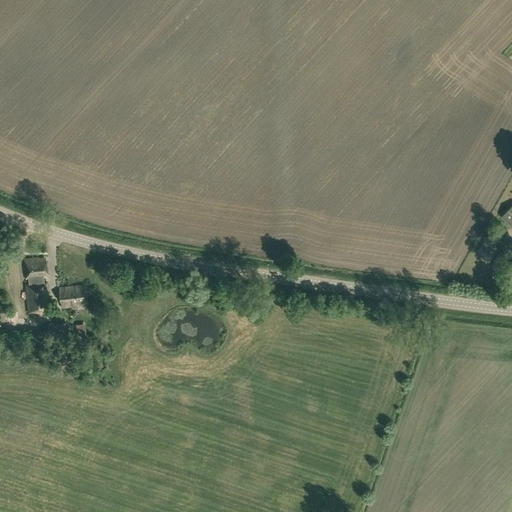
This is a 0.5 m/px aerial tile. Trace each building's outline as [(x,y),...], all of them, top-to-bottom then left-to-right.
[(511,203),(501,216),(511,225),(511,203)] [(496,242),(488,235),(477,251),(486,258),(496,242)] [(502,250),(492,265),(501,271),(511,256),(502,250)] [(29,278),(29,283),(25,283),(28,309),(50,306),(47,281),(45,281),(44,275),(49,274),(47,260),(25,262),(26,271),(25,271),(25,278),(29,278)] [(78,306),(87,305),(85,284),(59,286),(62,307),(78,305),(78,306)] [(85,324),(76,325),(78,334),(86,334),(85,324)]
